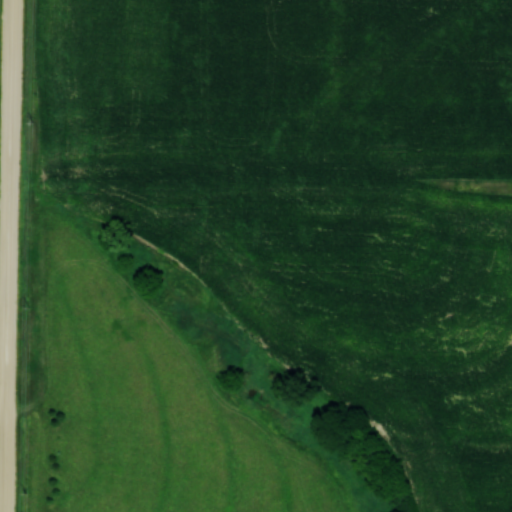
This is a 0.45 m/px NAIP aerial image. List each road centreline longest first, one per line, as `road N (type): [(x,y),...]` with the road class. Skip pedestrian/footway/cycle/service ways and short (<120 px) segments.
road 1 (residential): [(9,174),(3,511)]
road 2 (residential): [(11,0),(9,174)]
